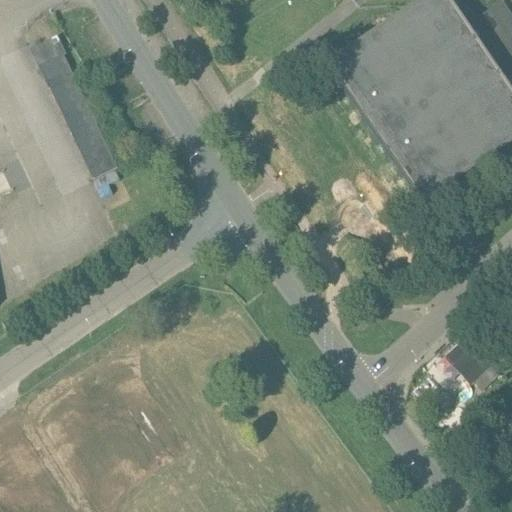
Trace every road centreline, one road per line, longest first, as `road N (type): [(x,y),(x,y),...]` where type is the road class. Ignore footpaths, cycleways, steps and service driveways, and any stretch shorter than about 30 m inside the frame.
road 1 (unclassified): [(0,373),(234,211)]
road 2 (unclassified): [(234,211),(99,0)]
road 3 (unclassified): [(360,383),(234,211)]
road 4 (residential): [(360,383),(511,255)]
road 5 (unclassified): [(455,511),(360,383)]
